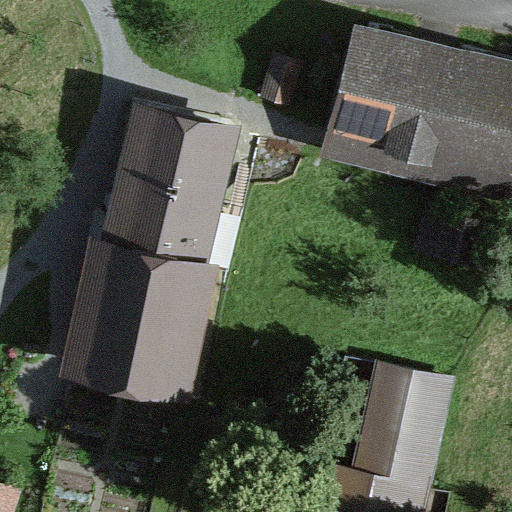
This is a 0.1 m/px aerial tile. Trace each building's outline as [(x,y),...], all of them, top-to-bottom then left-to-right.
[(511,60),(363,23),(332,146),(511,191),(511,60)] [(246,116),(137,91),(74,356),(183,381),(246,116)] [(486,220),(427,206),(416,253),(475,267),(486,220)] [(421,511),(454,386),(374,366),(350,459),(321,452),(305,511),(421,511)] [(0,511),(12,511),(18,496),(0,490),(0,511)]
